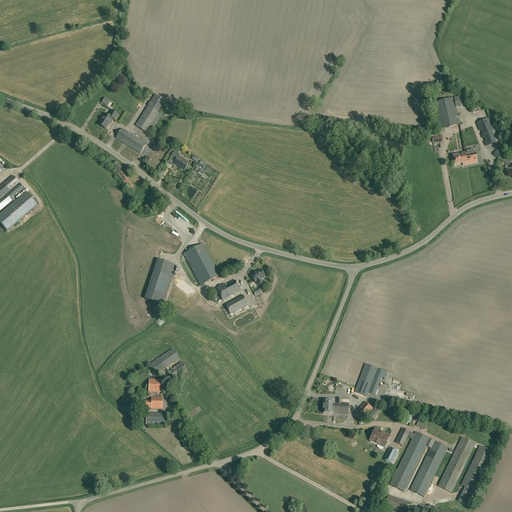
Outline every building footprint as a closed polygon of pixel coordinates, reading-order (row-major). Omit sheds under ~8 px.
[(155,95),(148,106),(159,113),(166,102),(155,95)] [(463,97),(454,99),(456,108),(465,106),(463,97)] [(433,103),(433,104),(439,129),(460,125),(456,108),(454,99),(454,98),(433,103)] [(133,111),(136,114),(142,108),(138,104),(133,111)] [(159,113),(148,106),(136,126),(147,133),(159,113)] [(114,120),(118,115),(112,111),(108,116),(105,114),(98,125),(106,129),(112,119),(114,120)] [(487,119),(477,123),(482,135),(483,135),(488,147),(495,144),(490,132),(492,131),(487,119)] [(141,154),(146,144),(122,129),(116,138),(141,154)] [(504,151),(501,154),(497,151),(494,155),(508,166),(511,161),(506,158),(509,155),(504,151)] [(184,171),(187,167),(188,168),(190,165),(189,164),(189,163),(178,157),(180,155),(174,152),(170,158),(176,161),(174,164),(184,171)] [(464,166),(477,163),(475,152),(453,156),(454,165),(464,163),(464,166)] [(13,176),(4,184),(10,191),(19,183),(13,176)] [(4,184),(0,187),(0,208),(2,210),(8,205),(15,199),(25,190),(19,183),(10,191),(4,184)] [(28,193),(22,198),(32,209),(38,205),(28,193)] [(11,208),(0,217),(0,223),(7,231),(32,209),(22,198),(17,202),(15,199),(8,205),(11,208)] [(177,222),(183,225),(187,219),(181,215),(177,222)] [(202,244),(184,254),(188,262),(207,252),(202,244)] [(207,252),(188,262),(201,286),(219,276),(207,252)] [(158,260),(145,300),(163,306),(177,266),(158,260)] [(261,280),(265,277),(261,270),(255,274),(255,273),(251,275),(255,283),(256,282),(258,285),(262,283),(261,280)] [(235,280),(225,286),(231,296),(240,291),(235,280)] [(225,285),(217,289),(223,301),(231,297),(231,296),(225,286),(225,285)] [(243,296),(225,306),(230,314),(248,305),(243,296)] [(260,316),(230,329),(236,342),(266,328),(260,316)] [(362,374),(360,373),(359,375),(361,376),(355,392),(367,397),(378,369),(365,364),(362,374)] [(162,393),(162,380),(149,380),(149,392),(162,393)] [(162,409),(162,398),(152,398),(152,401),(145,401),(145,408),(152,408),(152,409),(162,409)] [(348,415),(349,404),(341,403),(342,399),(337,398),(337,403),(334,402),(324,401),(323,414),(333,415),(333,414),(348,415)] [(142,404),(134,399),(129,404),(137,410),(142,404)] [(361,422),(372,409),(365,402),(354,414),(361,422)] [(410,423),(413,417),(407,414),(404,420),(410,423)] [(142,415),(142,421),(146,421),(146,425),(166,425),(166,415),(142,415)] [(416,426),(424,430),(427,424),(419,420),(416,426)] [(377,444),(382,432),(375,429),(369,441),(377,444)] [(415,435),(402,429),(395,443),(402,447),(407,437),(412,439),(415,435)] [(382,432),(377,444),(384,448),(390,436),(382,432)] [(429,439),(416,432),(415,435),(412,439),(389,485),(403,492),(426,446),(429,439)] [(471,491),(486,447),(462,438),(452,467),(451,466),(451,468),(447,467),(441,487),(446,489),(452,473),(461,476),(469,455),(474,457),(475,452),(476,452),(464,489),(471,491)] [(448,448),(429,439),(426,446),(430,448),(410,490),(410,491),(424,498),(448,448)] [(393,464),(399,451),(389,447),(383,459),(385,460),(385,461),(390,464),(390,463),(393,464)] [(472,505),(472,493),(464,492),(464,505),(472,505)]
